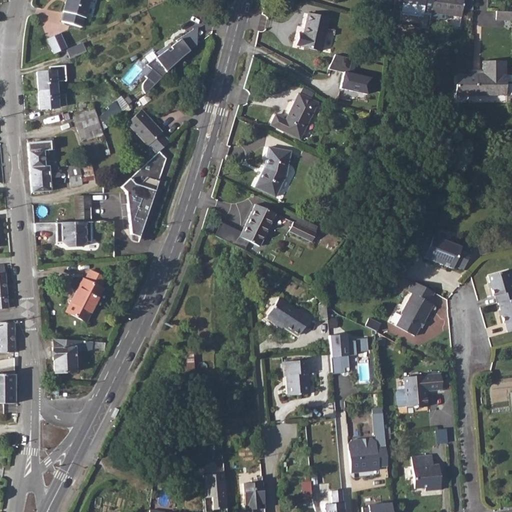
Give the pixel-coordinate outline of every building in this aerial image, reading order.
[(63,12),(61,22),(86,29),(89,19),(84,18),(88,0),(64,0),(62,11),(63,12)] [(393,0),(393,4),(393,9),(400,10),(400,12),(421,15),(422,8),(431,9),(431,0),(393,0)] [(431,0),(431,9),(430,13),(460,17),(461,0),(431,0)] [(511,12),(495,12),(495,21),(511,21),(511,12)] [(298,33),(295,46),(321,51),(328,19),(307,14),(303,33),(298,33)] [(323,51),(331,52),(335,30),(327,29),(323,51)] [(191,30),(150,66),(153,70),(139,83),(146,91),(201,42),(191,30)] [(46,38),(53,53),(66,47),(59,32),(46,38)] [(331,68),(344,71),(347,56),(334,54),(331,68)] [(475,95),(475,96),(506,97),(506,77),(505,76),(505,63),(483,62),(483,76),(475,76),(475,78),(472,77),(470,77),(469,94),(471,94),(471,95),(475,95)] [(37,72),(38,91),(57,89),(56,81),(66,81),(65,65),(49,67),(50,71),(37,72)] [(344,70),(339,89),(351,92),(350,95),(365,99),(370,76),(344,70)] [(470,77),(457,77),(457,86),(455,86),(455,94),(463,95),(463,94),(469,94),(470,77)] [(57,89),(38,91),(39,109),(58,108),(58,107),(66,107),(66,96),(57,97),(57,89)] [(275,115),(270,125),(299,139),(317,102),(298,93),(285,119),(275,115)] [(108,109),(99,117),(105,124),(127,105),(120,96),(107,107),(108,109)] [(126,123),(151,150),(166,140),(160,133),(161,132),(140,109),(126,123)] [(94,110),(79,115),(85,131),(79,133),(82,141),(88,139),(88,140),(103,135),(94,110)] [(166,140),(151,150),(155,154),(168,142),(166,140)] [(50,141),(27,143),(29,168),(45,166),(44,158),(51,158),(50,141)] [(263,169),(254,187),(274,197),(284,176),(289,151),(268,147),(263,169)] [(132,233),(140,236),(163,168),(161,170),(165,158),(159,151),(121,186),(131,198),(123,223),(132,233)] [(78,164),(66,166),(71,186),(82,184),(82,183),(78,164)] [(45,166),(29,168),(29,173),(30,181),(49,179),(58,179),(57,166),(57,165),(45,166)] [(49,179),(30,181),(31,192),(50,190),(49,179)] [(58,179),(49,179),(50,190),(59,190),(58,179)] [(90,195),(75,195),(75,222),(91,221),(90,208),(90,195)] [(239,237),(251,242),(274,213),(255,204),(239,237)] [(104,207),(90,208),(91,221),(95,221),(104,221),(104,207)] [(274,213),(251,242),(258,246),(274,214),(274,213)] [(95,243),(95,221),(91,221),(75,222),(59,222),(59,243),(66,243),(70,248),(85,248),(88,243),(95,243)] [(292,222),(288,231),(311,242),(315,234),(292,222)] [(423,236),(416,255),(423,258),(422,260),(451,271),(451,269),(461,273),(469,254),(423,236)] [(0,308),(8,308),(4,265),(0,265),(0,308)] [(487,273),(487,275),(488,281),(487,281),(488,287),(490,286),(492,292),(494,292),(496,300),(498,300),(500,307),(498,308),(500,312),(501,312),(503,320),(505,319),(508,329),(511,327),(511,282),(507,267),(489,273),(487,273)] [(83,278),(66,312),(86,322),(103,288),(100,287),(105,278),(90,270),(85,279),(83,278)] [(433,294),(412,283),(407,293),(410,295),(400,314),(401,315),(395,327),(414,337),(419,327),(421,328),(433,306),(428,304),(433,294)] [(265,317),(274,322),(275,321),(282,325),(298,335),(310,316),(300,311),(299,312),(276,298),(265,314),(267,315),(265,317)] [(327,319),(326,304),(319,304),(320,320),(327,319)] [(0,322),(0,352),(14,353),(14,323),(0,322)] [(328,334),(331,376),(351,374),(350,356),(356,355),(356,351),(366,350),(366,339),(349,340),(348,333),(328,334)] [(105,342),(52,339),(54,372),(76,372),(75,350),(92,350),(104,350),(105,342)] [(193,348),(182,348),(182,365),(194,364),(193,348)] [(0,361),(0,368),(14,366),(14,359),(0,361)] [(283,376),(285,376),(288,375),(290,395),(309,394),(307,373),(309,373),(310,373),(309,360),(283,362),(283,376)] [(14,366),(0,368),(0,404),(14,404),(14,366)] [(437,373),(417,375),(420,407),(429,406),(427,389),(438,388),(437,373)] [(420,407),(417,375),(404,376),(405,388),(397,389),(395,391),(396,403),(399,405),(407,405),(406,406),(417,404),(417,407),(420,407)] [(382,413),(372,414),(375,441),(372,438),(352,440),(348,444),(349,450),(351,473),(379,470),(379,467),(387,466),(384,434),(382,413)] [(447,442),(446,428),(436,429),(438,443),(447,442)] [(431,455),(425,456),(428,487),(442,486),(440,465),(432,466),(431,455)] [(428,487),(425,456),(413,457),(415,485),(425,484),(425,487),(428,487)] [(217,475),(204,476),(206,498),(213,498),(214,510),(228,509),(225,480),(218,481),(217,475)] [(265,511),(264,499),(263,479),(257,480),(252,481),(252,483),(243,484),(246,510),(253,510),(253,511),(265,511)] [(299,484),(291,486),(295,502),(303,500),(303,499),(309,497),(307,489),(301,491),(299,484)] [(344,511),(342,489),(331,490),(333,503),(324,504),(324,511),(344,511)]
